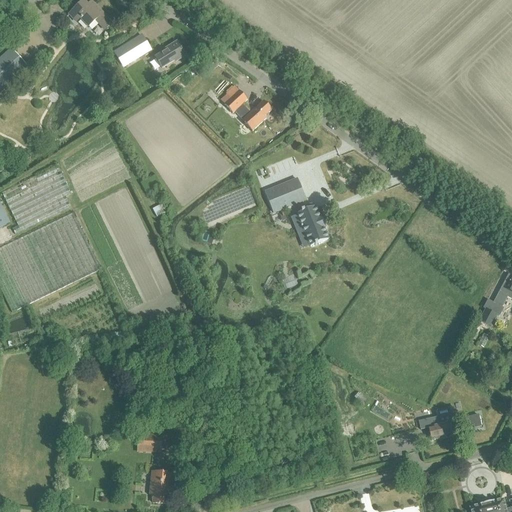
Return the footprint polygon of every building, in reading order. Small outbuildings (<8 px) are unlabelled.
[(109,26),(108,25),(110,23),(91,3),(88,6),(83,2),(78,7),(69,15),(76,23),(79,19),(88,28),(95,21),(104,31),(109,26)] [(123,68),(150,51),(141,36),(114,53),(123,68)] [(185,57),(176,43),(166,49),(167,51),(155,58),(162,69),(176,60),(177,62),(185,57)] [(7,53),(0,59),(0,91),(23,71),(7,53)] [(247,101),(239,92),(224,106),(232,114),(247,101)] [(263,102),(246,118),(242,122),(252,132),(256,129),(266,120),(264,118),(271,111),(263,102)] [(57,168),(1,194),(17,227),(12,230),(15,236),(70,209),(65,198),(71,195),(57,168)] [(297,181),(265,194),(273,214),(305,201),(297,181)] [(317,245),(328,241),(323,229),(325,228),(321,219),(319,219),(315,208),(313,209),(311,205),(297,211),(298,214),(297,215),(297,216),(291,219),(303,250),(310,247),(310,248),(314,246),(314,247),(317,246),(317,245)] [(0,206),(0,229),(9,225),(0,206)] [(203,211),(207,222),(254,208),(221,207),(217,207),(203,211)] [(0,289),(12,314),(100,271),(100,270),(73,215),(0,249),(0,289)] [(501,309),(507,298),(511,300),(511,277),(508,276),(498,293),(493,304),(487,301),(483,309),(485,310),(478,322),(491,329),(497,317),(499,318),(503,310),(501,309)] [(368,402),(363,398),(363,396),(359,393),(354,399),(363,407),(368,402)] [(465,424),(461,425),(463,432),(467,431),(480,428),(478,416),(464,419),(465,424)] [(438,418),(419,423),(421,431),(428,429),(431,441),(452,436),(449,424),(440,426),(438,418)] [(191,432),(196,427),(189,421),(184,426),(191,432)] [(137,435),(137,450),(161,450),(161,435),(137,435)] [(166,497),(170,498),(172,475),(152,473),(149,496),(153,496),(152,504),(165,505),(166,497)] [(505,511),(503,501),(480,507),(470,509),(470,511),(511,511),(511,501),(509,502),(511,510),(505,511)]
